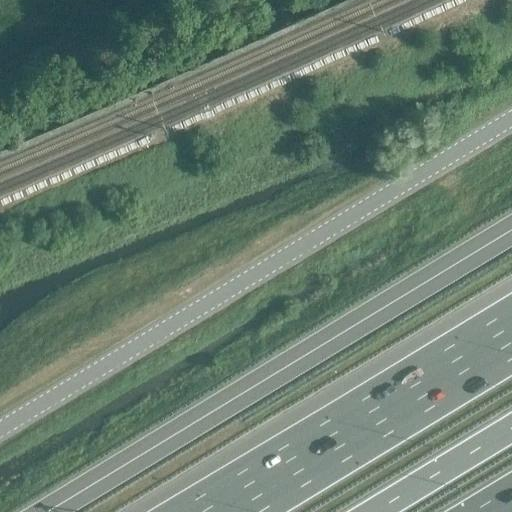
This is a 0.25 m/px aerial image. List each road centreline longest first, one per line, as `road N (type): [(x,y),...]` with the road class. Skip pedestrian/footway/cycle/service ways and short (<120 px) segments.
road 1 (tertiary): [(0,428),(511,118)]
road 2 (motorway): [(511,336),(222,511)]
road 3 (track): [(0,81),(165,0)]
road 4 (motorway): [(373,511),(511,427)]
